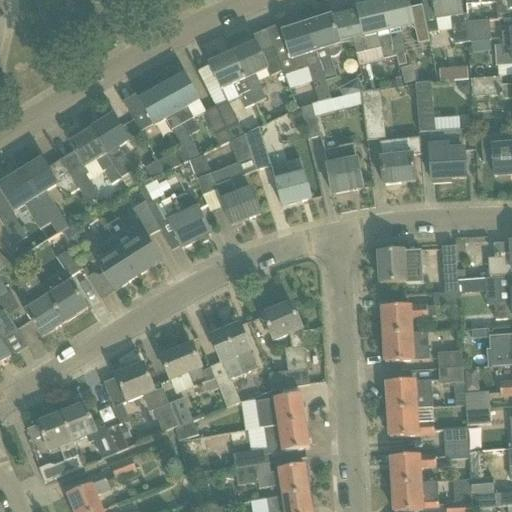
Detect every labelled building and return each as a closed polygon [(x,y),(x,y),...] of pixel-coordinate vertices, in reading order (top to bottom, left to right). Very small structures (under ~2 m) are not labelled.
[(402,34),(401,31),(414,28),(410,10),(408,0),(402,0),(382,5),(395,59),(397,58),(404,56),(406,56),(402,34)] [(469,44),(467,24),(466,16),(463,16),(459,0),(433,0),(437,23),(451,21),(455,46),(469,44)] [(511,12),(511,0),(470,0),(471,7),(497,4),(498,21),(511,20),(511,12)] [(359,20),(345,23),(356,57),(367,54),(381,50),(384,61),(385,61),(394,59),(395,59),(382,5),(357,11),(359,20)] [(410,10),(414,28),(419,46),(429,44),(422,8),(410,10)] [(332,18),(306,27),(330,101),(332,101),(326,84),(338,80),(331,59),(335,59),(337,58),(339,57),(341,53),(341,48),(340,47),(341,47),(332,18)] [(489,22),(467,24),(469,44),(491,42),(489,22)] [(330,101),(306,27),(282,34),(285,44),(273,49),(282,73),(282,74),(285,80),(295,74),(308,70),(319,105),(322,104),(330,101)] [(511,34),(502,35),(503,48),(496,48),(497,68),(511,67),(511,34)] [(257,45),(232,56),(255,107),(266,101),(261,88),(261,89),(256,78),(268,73),(271,78),(282,74),(282,73),(273,49),(261,54),(257,45)] [(245,111),(255,107),(232,56),(209,66),(222,94),(234,88),(239,98),(245,111)] [(407,67),(404,56),(397,58),(399,68),(407,67)] [(412,66),(401,69),(404,84),(415,81),(412,66)] [(468,69),(457,70),(458,83),(469,83),(468,69)] [(162,91),(200,160),(203,158),(201,159),(190,138),(199,133),(193,121),(194,120),(188,110),(200,104),(185,78),(162,91)] [(497,80),(471,82),(473,99),(498,97),(497,80)] [(343,99),(360,95),(365,94),(358,81),(339,91),(343,99)] [(458,92),(463,97),(471,96),(470,84),(457,84),(458,92)] [(431,85),(415,86),(420,134),(429,134),(432,183),(433,183),(433,187),(452,185),(451,182),(466,181),(463,133),(436,135),(434,114),(431,85)] [(511,88),(503,90),(504,104),(511,103),(511,88)] [(190,163),(190,164),(200,160),(162,91),(140,103),(154,129),(166,122),(172,132),(173,131),(183,149),(158,163),(164,175),(190,163)] [(365,124),(384,123),(381,92),(365,94),(360,95),(362,107),(365,124)] [(301,111),(303,119),(309,142),(320,139),(315,118),(362,107),(360,95),(343,99),(322,104),(319,105),(312,107),(301,111)] [(228,103),(215,110),(231,143),(244,137),(228,103)] [(230,144),(231,143),(215,110),(204,115),(221,148),(230,144)] [(120,181),(121,181),(131,175),(123,161),(117,151),(129,144),(114,119),(91,133),(120,181)] [(272,169),(260,130),(245,137),(257,173),(272,169)] [(120,181),(91,133),(69,146),(75,154),(61,162),(79,191),(93,214),(103,208),(97,199),(98,198),(87,178),(89,176),(86,170),(97,163),(103,174),(104,173),(112,186),(120,181)] [(245,137),(244,137),(231,143),(230,144),(238,166),(211,176),(204,158),(203,158),(200,160),(190,164),(202,194),(215,189),(231,228),(261,217),(251,193),(249,194),(243,179),(257,173),(245,137)] [(339,150),(325,153),(328,169),(327,169),(332,197),(363,191),(358,163),(357,163),(354,148),(355,148),(352,138),(337,140),(339,150)] [(483,165),(491,165),(492,179),(511,177),(511,138),(481,141),(483,165)] [(381,162),(384,188),(416,184),(413,158),(412,158),(412,157),(421,156),(419,140),(379,144),(382,162),(381,162)] [(51,226),(57,236),(59,238),(63,235),(62,234),(69,230),(47,195),(58,188),(66,199),(79,191),(61,162),(48,170),(43,162),(19,177),(50,226),(51,226)] [(276,184),(282,209),(312,202),(305,177),(301,163),(288,166),(291,180),(276,184)] [(131,175),(121,181),(128,193),(137,187),(131,175)] [(169,225),(182,251),(211,237),(193,200),(184,196),(175,202),(174,200),(167,204),(166,202),(172,199),(173,197),(162,176),(151,182),(151,181),(138,188),(146,204),(159,230),(169,225)] [(0,188),(0,191),(11,209),(0,215),(0,221),(15,246),(20,244),(27,239),(16,220),(14,214),(25,208),(40,232),(50,226),(19,177),(0,188)] [(133,212),(148,235),(159,230),(146,204),(133,212)] [(161,265),(150,248),(137,227),(127,234),(119,221),(108,227),(138,280),(161,265)] [(75,238),(76,233),(73,227),(69,230),(62,234),(63,235),(67,242),(75,238)] [(86,270),(83,272),(101,302),(115,294),(138,280),(108,227),(97,235),(105,247),(99,251),(105,262),(97,267),(103,276),(100,278),(94,276),(91,278),(86,270)] [(72,251),(67,242),(63,235),(59,238),(23,260),(33,276),(64,326),(88,311),(71,285),(68,281),(83,272),(69,253),(72,251)] [(511,244),(511,245),(511,246),(495,247),(496,260),(488,261),(489,281),(511,279),(511,244)] [(442,249),(444,277),(445,296),(459,296),(458,282),(457,273),(456,248),(442,249)] [(421,285),(421,267),(420,254),(404,255),(404,254),(379,256),(381,287),(407,285),(421,285)] [(0,272),(11,266),(0,256),(0,272)] [(458,282),(466,282),(465,273),(457,273),(458,282)] [(42,341),(64,326),(33,276),(19,284),(28,297),(31,295),(37,305),(24,313),(42,341)] [(511,279),(489,281),(484,281),(485,293),(494,293),(495,307),(496,323),(511,321),(511,279)] [(0,301),(9,296),(7,292),(0,280),(0,301)] [(459,296),(468,296),(467,282),(466,282),(458,282),(459,296)] [(459,308),(459,296),(445,296),(435,297),(433,297),(434,309),(435,309),(453,308),(459,308)] [(304,350),(302,332),(292,307),(263,318),(274,344),(291,337),(293,350),(285,351),(288,374),(283,375),(283,374),(269,376),(272,394),(310,388),(308,372),(307,372),(304,350)] [(436,319),(435,309),(434,309),(427,309),(427,308),(382,310),(384,340),(413,338),(413,336),(412,321),(428,320),(436,319)] [(1,343),(18,332),(6,313),(0,316),(0,367),(11,360),(1,343)] [(258,371),(240,328),(211,340),(221,365),(210,370),(219,390),(218,390),(227,410),(241,405),(232,382),(258,371)] [(472,342),(489,341),(489,339),(488,332),(471,333),(472,342)] [(430,351),(429,352),(428,337),(428,335),(413,336),(413,338),(384,340),(385,365),(431,363),(430,351)] [(511,368),(511,337),(497,339),(499,369),(511,368)] [(209,394),(218,390),(219,390),(210,370),(203,373),(192,348),(161,360),(170,383),(188,377),(193,390),(206,385),(209,394)] [(438,356),(439,372),(463,371),(462,360),(462,354),(438,356)] [(155,394),(144,367),(116,379),(117,380),(104,386),(121,428),(130,424),(122,406),(127,405),(144,398),(150,415),(154,413),(163,435),(178,429),(169,407),(163,392),(155,394)] [(464,385),(463,371),(439,372),(440,387),(455,386),(456,409),(466,408),(465,396),(466,396),(465,385),(464,385)] [(476,379),(478,378),(478,372),(465,373),(465,383),(468,383),(470,383),(472,382),(474,381),(476,379)] [(388,414),(417,412),(417,411),(433,410),(432,396),(433,396),(432,383),(386,385),(388,414)] [(511,398),(511,385),(501,386),(502,399),(511,398)] [(466,408),(466,413),(490,411),(489,395),(466,396),(465,396),(466,408)] [(279,428),(305,424),(301,397),(260,404),(262,416),(277,413),(279,428)] [(179,430),(193,424),(192,420),(184,400),(169,407),(178,429),(179,430)] [(73,446),(87,439),(96,436),(85,407),(84,408),(84,409),(62,417),(73,446)] [(491,426),(490,411),(466,413),(467,428),(491,426)] [(388,414),(390,440),(435,438),(434,426),(418,427),(417,412),(388,414)] [(203,415),(192,420),(193,424),(205,420),(203,415)] [(78,458),(73,446),(62,417),(61,417),(61,418),(39,426),(38,426),(39,428),(43,438),(50,454),(60,450),(65,464),(55,468),(60,480),(84,470),(78,458)] [(179,444),(183,442),(199,437),(193,424),(179,430),(178,430),(178,432),(175,433),(179,444)] [(268,458),(310,451),(305,424),(279,428),(264,431),(267,447),(268,458)] [(129,451),(125,442),(121,431),(119,427),(107,432),(116,456),(129,451)] [(32,443),(43,438),(39,428),(27,432),(32,443)] [(121,431),(125,442),(131,440),(127,429),(121,431)] [(468,447),(467,430),(444,432),(445,448),(468,447)] [(445,463),(469,462),(469,455),(468,447),(445,448),(445,463)] [(175,462),(167,450),(154,459),(163,470),(175,462)] [(233,457),(235,471),(254,468),(252,454),(233,457)] [(469,462),(469,464),(482,463),(481,454),(469,455),(469,462)] [(437,484),(422,485),(421,471),(437,470),(436,457),(391,460),(393,489),(437,486),(437,484)] [(111,469),(116,481),(136,473),(131,462),(111,469)] [(281,488),(282,499),(283,500),(310,496),(305,468),(278,473),(279,475),(271,476),(270,465),(254,468),(235,471),(238,489),(258,486),(259,491),(281,488)] [(494,495),(493,480),(471,481),(471,483),(472,496),(488,496),(494,495)] [(73,511),(102,511),(97,498),(110,492),(106,482),(68,498),(73,511)] [(472,511),(472,496),(471,483),(454,483),(455,504),(446,505),(447,508),(444,508),(444,511),(472,511)] [(438,502),(437,486),(393,489),(394,511),(439,511),(439,502),(438,502)] [(494,495),(488,496),(490,510),(503,509),(502,496),(494,497),(494,495)] [(511,495),(502,496),(503,509),(511,508),(511,495)] [(312,511),(310,496),(283,500),(267,502),(266,502),(266,511),(312,511)]
